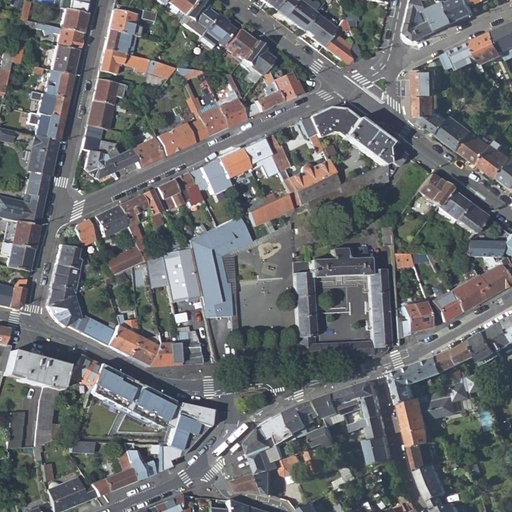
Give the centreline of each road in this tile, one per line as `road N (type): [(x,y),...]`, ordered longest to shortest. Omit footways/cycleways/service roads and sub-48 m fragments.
road 1 (residential): [(51,217),(341,88)]
road 2 (residential): [(102,0),(51,217)]
road 3 (residential): [(224,388),(161,384),(29,322)]
road 4 (residential): [(387,121),(511,216)]
road 5 (residential): [(425,511),(379,365)]
road 6 (residential): [(511,299),(379,365)]
road 7 (residential): [(224,0),(341,88)]
road 8 (residential): [(386,67),(500,16)]
